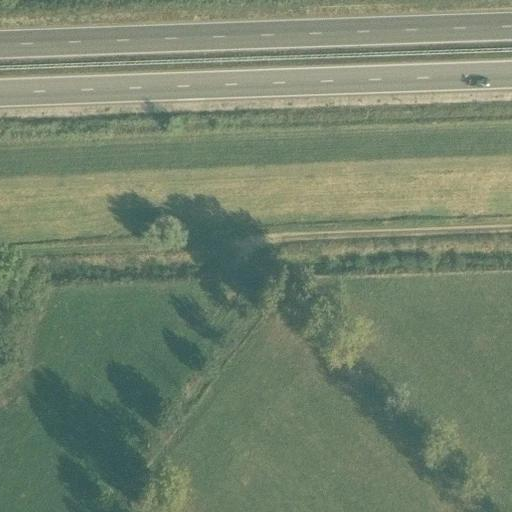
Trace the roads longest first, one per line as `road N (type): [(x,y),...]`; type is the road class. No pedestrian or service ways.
road 1 (track): [(0,186),(511,165)]
road 2 (trunk): [(0,97),(511,79)]
road 3 (trunk): [(511,27),(0,45)]
road 4 (track): [(258,241),(511,228)]
